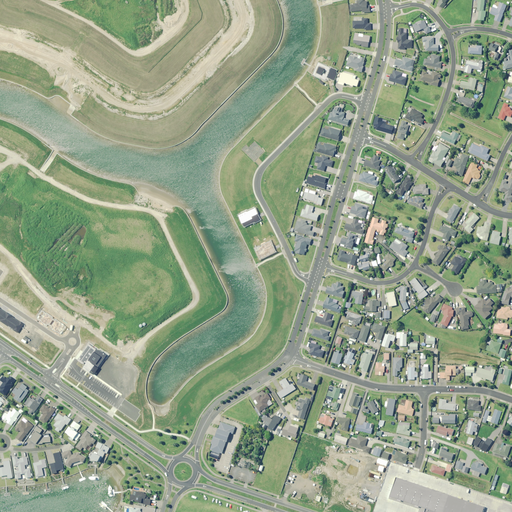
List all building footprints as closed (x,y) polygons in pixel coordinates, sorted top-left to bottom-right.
[(364,1),(363,0),(357,1),(358,4),(353,4),(353,5),(350,5),(351,12),(363,11),(363,13),(372,12),(371,6),(368,6),(368,1),(364,1)] [(441,0),(438,4),(444,9),(448,4),(446,3),(448,0),(441,0)] [(484,0),(477,0),(476,10),(478,10),(477,19),(484,20),(485,11),(483,11),(484,0)] [(507,5),(501,2),(498,9),(493,7),(491,13),(497,16),(495,20),(501,22),(507,5)] [(368,24),(368,18),(363,18),(363,21),(354,21),(354,28),(365,29),(365,30),(371,30),(372,24),(368,24)] [(428,27),(425,20),(413,25),(416,32),(424,29),(426,34),(432,32),(430,26),(428,27)] [(404,28),(399,28),(399,37),(398,37),(398,41),(399,41),(399,49),(406,49),(406,48),(412,49),(413,40),(407,40),(407,33),(404,33),(404,28)] [(360,33),(356,33),(355,43),(357,44),(357,45),(362,46),(362,47),(369,47),(369,42),(370,42),(371,36),(360,35),(360,33)] [(434,45),(434,37),(423,37),(423,42),(426,42),(426,51),(439,51),(439,45),(434,45)] [(496,45),(492,43),(490,50),(496,52),(499,45),(496,43),(496,45)] [(483,46),(476,46),(476,47),(471,46),(469,46),(469,53),(482,54),(483,46)] [(503,55),(497,52),(494,58),(500,61),(503,55)] [(362,72),(364,66),(367,58),(362,57),(361,59),(357,58),(358,56),(355,55),(354,57),(350,56),(349,58),(347,65),(357,69),(357,70),(362,72)] [(441,56),(433,55),(431,60),(425,59),(424,65),(441,68),(442,62),(440,62),(441,56)] [(413,60),(404,57),(403,61),(397,59),(395,65),(400,66),(399,68),(413,72),(414,67),(411,66),(413,60)] [(483,64),(467,60),(465,72),(471,73),(472,69),(482,71),(483,64)] [(403,73),(394,71),(393,74),(392,74),(390,81),(405,85),(407,78),(402,76),(403,73)] [(441,80),(439,79),(439,78),(441,78),(442,74),(433,71),(432,75),(427,74),(427,72),(423,71),(420,80),(432,83),(431,85),(439,87),(441,80)] [(344,72),(344,73),(342,73),(339,84),(344,85),(345,83),(354,86),(354,85),(358,86),(360,80),(356,79),(357,76),(344,72)] [(478,79),(471,78),(470,83),(462,81),(461,87),(475,91),(478,79)] [(463,98),(460,96),(458,101),(466,105),(472,108),(475,101),(467,97),(466,98),(463,97),(463,98)] [(509,104),(505,103),(499,118),(504,120),(507,115),(511,117),(511,115),(511,110),(511,108),(508,106),(509,104)] [(329,119),(333,121),(349,125),(350,120),(344,118),(346,113),(343,112),(344,109),(338,107),(337,110),(336,110),(333,109),(331,114),(330,114),(329,119)] [(422,113),(411,108),(406,118),(412,121),(413,120),(423,124),(425,120),(422,118),(424,116),(421,115),(422,113)] [(383,119),(376,117),(374,126),(378,130),(393,135),(395,127),(386,124),(387,122),(383,120),(383,119)] [(399,132),(406,134),(409,125),(406,124),(407,121),(402,120),(399,132)] [(343,131),(330,127),(329,130),(323,128),(321,136),(340,141),(343,131)] [(461,135),(453,131),(451,135),(444,132),(441,138),(455,144),(457,140),(459,141),(461,135)] [(337,147),(325,143),(324,146),(318,144),(316,152),(335,157),(337,147)] [(450,149),(440,143),(437,149),(438,150),(437,152),(434,151),(431,157),(434,159),(432,162),(442,167),(445,161),(443,160),(450,149)] [(481,147),(473,143),(469,152),(488,161),(491,155),(487,154),(490,149),(482,145),(481,147)] [(469,156),(463,154),(461,159),(456,158),(454,166),(456,167),(456,168),(458,169),(456,174),(463,176),(469,156)] [(380,157),(374,155),(373,158),(372,158),(371,161),(366,159),(364,165),(379,171),(381,166),(379,166),(381,161),(378,160),(380,157)] [(329,158),(323,156),(322,158),(317,156),(315,162),(319,164),(317,169),(325,172),(327,166),(332,168),(334,161),(328,160),(329,158)] [(477,167),(471,164),(463,182),(469,184),(472,177),(475,179),(476,178),(479,179),(481,175),(479,175),(481,171),(476,168),(477,167)] [(392,168),(391,165),(385,169),(388,173),(387,173),(394,184),(400,179),(396,173),(396,172),(393,167),(392,168)] [(377,176),(364,172),(363,174),(361,174),(359,181),(378,186),(379,181),(375,180),(377,176)] [(327,178),(317,175),(315,178),(309,176),(307,183),(325,189),(327,183),(326,183),(327,178)] [(412,177),(408,175),(403,185),(402,184),(397,194),(403,196),(406,191),(408,192),(411,185),(412,185),(413,183),(411,182),(413,179),(411,178),(412,177)] [(511,179),(509,185),(507,184),(508,181),(503,180),(499,190),(506,193),(504,199),(511,202),(511,200),(511,195),(511,194),(511,179)] [(427,189),(427,184),(420,185),(420,186),(413,187),(414,194),(423,194),(423,195),(432,195),(432,189),(427,189)] [(368,192),(358,190),(358,192),(356,192),(354,199),(372,204),(373,199),(369,198),(371,194),(367,194),(368,192)] [(319,196),(306,192),(304,198),(317,202),(317,203),(322,205),(324,199),(319,197),(319,196)] [(424,199),(418,196),(417,199),(414,197),(414,199),(409,197),(409,198),(410,199),(408,203),(422,209),(425,204),(423,203),(424,199)] [(364,205),(356,203),(355,207),(353,206),(351,213),(357,215),(356,216),(365,218),(368,210),(363,209),(364,205)] [(461,208),(455,205),(452,209),(448,215),(449,216),(447,220),(452,223),(461,208)] [(480,218),(475,213),(466,223),(468,225),(465,228),(470,233),(474,230),(471,227),(480,218)] [(387,231),(386,230),(387,228),(388,228),(389,224),(386,224),(387,221),(383,220),(382,224),(378,223),(379,219),(374,217),(369,232),(368,232),(365,242),(373,245),(374,241),(373,240),(376,230),(378,230),(377,231),(380,232),(380,234),(384,235),(385,233),(386,233),(387,231)] [(359,220),(355,219),(354,223),(352,223),(352,225),(347,223),(345,230),(364,235),(365,230),(361,229),(363,224),(359,223),(359,220)] [(306,221),(302,220),(302,223),(298,222),(295,230),(313,235),(314,232),(310,231),(311,226),(305,225),(306,221)] [(492,223),(485,222),(484,227),(481,226),(481,227),(479,227),(477,233),(477,235),(481,239),(488,241),(492,223)] [(458,231),(442,225),(439,231),(445,233),(443,238),(449,241),(451,235),(455,237),(458,231)] [(415,233),(401,227),(400,229),(397,228),(395,232),(407,237),(406,240),(412,243),(414,239),(413,238),(415,233)] [(501,233),(493,231),(490,243),(500,245),(502,237),(500,236),(501,233)] [(297,242),(295,253),(305,255),(306,252),(307,252),(308,248),(307,248),(308,245),(311,245),(313,239),(297,235),(295,241),(297,242)] [(401,244),(395,240),(390,247),(405,257),(409,252),(406,250),(408,246),(402,242),(401,244)] [(443,247),(440,245),(437,249),(440,251),(435,257),(436,257),(433,262),(438,266),(449,250),(447,249),(447,247),(445,245),(443,247)] [(352,253),(341,250),(338,260),(349,263),(349,264),(355,266),(358,256),(352,254),(352,253)] [(372,256),(370,250),(365,252),(366,255),(360,256),(362,262),(373,259),(372,256)] [(396,260),(389,253),(385,258),(387,260),(381,267),(386,272),(390,267),(392,267),(395,264),(394,262),(396,260)] [(463,259),(459,256),(458,258),(456,257),(451,263),(455,266),(452,271),(457,275),(467,260),(463,258),(463,259)] [(373,266),(372,262),(363,265),(365,271),(371,269),(371,266),(373,266)] [(428,294),(416,278),(410,282),(420,294),(418,296),(422,300),(428,294)] [(487,283),(487,280),(483,280),(483,282),(480,282),(480,286),(477,286),(478,294),(497,293),(496,285),(493,285),(493,283),(487,283)] [(402,286),(401,285),(395,288),(397,292),(402,290),(401,301),(407,301),(407,296),(409,296),(409,293),(407,293),(408,287),(402,286)] [(511,287),(507,288),(504,295),(503,304),(510,305),(510,300),(511,296),(511,297),(511,287)] [(364,293),(354,291),(353,296),(355,296),(355,298),(357,298),(356,304),(362,305),(364,293)] [(397,305),(395,292),(388,293),(391,307),(397,305)] [(444,299),(439,295),(435,299),(433,297),(431,300),(428,298),(424,303),(427,305),(423,310),(429,315),(439,302),(440,303),(444,299)] [(334,299),(328,297),(327,301),(326,300),(324,307),(341,313),(342,309),(339,308),(340,304),(334,302),(334,299)] [(494,303),(490,298),(487,301),(484,298),(475,307),(486,319),(491,314),(489,312),(493,308),(491,306),(494,303)] [(380,306),(380,301),(366,300),(365,311),(377,311),(377,306),(380,306)] [(447,327),(448,327),(453,316),(454,317),(455,313),(454,313),(455,311),(452,309),(453,308),(445,304),(442,310),(444,311),(444,315),(440,323),(443,325),(443,328),(446,328),(447,327)] [(469,325),(470,325),(469,319),(470,319),(470,317),(474,316),(473,311),(466,312),(465,307),(457,308),(458,315),(460,314),(462,330),(469,329),(469,325)] [(511,308),(507,307),(506,308),(502,307),(501,309),(498,309),(497,318),(508,319),(508,317),(511,318),(511,317),(511,316),(511,310),(511,308)] [(24,324),(0,308),(0,320),(18,333),(24,324)] [(363,317),(349,312),(347,319),(353,321),(352,324),(358,326),(359,323),(360,324),(363,317)] [(386,327),(375,323),(372,331),(378,333),(376,339),(382,340),(386,327)] [(508,324),(498,323),(498,324),(495,324),(494,333),(504,334),(504,335),(511,336),(511,330),(507,329),(508,324)] [(371,326),(364,324),(359,341),(366,343),(371,326)] [(360,331),(347,326),(344,333),(351,336),(349,340),(351,340),(355,342),(357,338),(358,338),(360,331)] [(330,332),(321,329),(320,332),(314,330),(312,335),(329,341),(331,337),(328,336),(330,332)] [(405,333),(397,332),(397,342),(400,342),(400,346),(407,346),(407,333),(405,333)] [(388,335),(386,334),(382,346),(389,348),(391,340),(394,341),(396,336),(388,333),(388,335)] [(504,340),(499,339),(498,342),(492,341),(491,345),(488,344),(486,350),(499,354),(498,356),(505,358),(507,350),(501,348),(504,340)] [(321,346),(312,343),(310,349),(311,349),(310,354),(322,358),(324,351),(320,350),(321,346)] [(419,344),(411,343),(411,349),(409,349),(409,353),(414,353),(414,350),(419,350),(419,344)] [(107,354),(97,347),(83,367),(94,375),(100,368),(98,367),(107,354)] [(366,348),(365,351),(360,367),(362,368),(361,370),(367,372),(373,354),(372,353),(371,352),(372,350),(366,348)] [(353,349),(352,353),(349,351),(345,359),(346,359),(345,362),(350,365),(351,364),(354,365),(355,360),(353,359),(355,354),(356,351),(353,349)] [(340,351),(336,350),(332,362),(340,365),(344,355),(339,353),(340,351)] [(403,367),(403,358),(394,358),(394,376),(398,376),(398,371),(401,371),(401,367),(403,367)] [(384,366),(384,363),(377,363),(376,375),(383,375),(384,372),(385,372),(386,366),(384,366)] [(429,365),(424,365),(424,367),(423,367),(422,379),(429,379),(429,378),(432,378),(432,372),(429,372),(429,365)] [(438,372),(438,378),(441,378),(447,378),(446,380),(450,380),(450,375),(456,375),(456,366),(447,366),(447,373),(438,372)] [(415,380),(416,378),(417,378),(417,377),(418,377),(418,371),(415,371),(416,367),(408,367),(408,372),(409,372),(409,379),(415,380)] [(475,367),(466,367),(466,375),(471,376),(471,372),(475,373),(475,367)] [(477,376),(484,378),(483,379),(486,380),(487,379),(493,381),(496,370),(492,369),(491,371),(480,368),(477,376)] [(506,370),(504,374),(506,375),(505,380),(504,380),(503,384),(509,385),(511,373),(511,370),(506,369),(506,370)] [(309,376),(301,374),(298,385),(314,390),(316,385),(307,382),(309,376)] [(9,378),(8,377),(7,379),(4,376),(1,381),(3,383),(0,387),(0,388),(1,389),(0,391),(0,392),(6,396),(14,384),(13,384),(16,380),(10,376),(9,378)] [(290,385),(286,378),(280,382),(284,389),(278,393),(282,398),(296,389),(293,383),(290,385)] [(28,387),(23,383),(19,389),(16,388),(13,392),(16,395),(14,398),(21,403),(30,391),(27,389),(28,387)] [(344,394),(346,389),(342,388),(341,389),(331,386),(330,391),(328,396),(339,399),(341,393),(344,394)] [(261,395),(255,398),(259,404),(256,406),(260,412),(273,404),(270,400),(272,399),(268,394),(267,392),(262,395),(261,395)] [(358,395),(354,393),(350,404),(358,407),(361,398),(357,396),(358,395)] [(44,400),(39,396),(35,401),(30,398),(25,404),(32,408),(29,413),(32,414),(33,412),(34,413),(44,400)] [(311,399),(307,398),(306,401),(301,399),(300,403),(301,404),(300,406),(299,405),(297,411),(300,412),(298,417),(304,419),(311,399)] [(473,398),(470,398),(470,399),(469,399),(468,410),(481,411),(482,406),(479,405),(480,401),(472,400),(473,398)] [(397,400),(390,399),(390,402),(386,401),(386,406),(389,407),(387,415),(394,416),(397,400)] [(447,400),(440,399),(439,409),(458,411),(459,405),(447,403),(447,400)] [(413,402),(407,400),(405,406),(400,405),(398,412),(413,416),(415,409),(411,409),(413,402)] [(378,412),(379,411),(374,401),(368,404),(373,414),(375,413),(376,415),(379,414),(378,412)] [(51,407),(45,403),(40,410),(43,412),(42,414),(44,415),(41,420),(46,424),(56,410),(51,406),(51,407)] [(21,413),(15,409),(12,412),(11,411),(9,413),(8,414),(6,413),(2,419),(12,425),(15,421),(16,421),(18,419),(17,418),(21,413)] [(483,418),(484,418),(483,422),(486,423),(487,421),(498,424),(500,418),(493,416),(492,417),(489,416),(490,412),(487,411),(485,415),(484,415),(483,418)] [(60,430),(62,431),(66,424),(68,425),(72,420),(65,415),(64,417),(59,414),(55,419),(58,421),(54,425),(58,427),(56,430),(59,432),(60,430)] [(270,416),(267,414),(264,419),(266,421),(265,424),(270,426),(269,428),(274,431),(278,424),(279,424),(282,419),(276,416),(274,420),(269,417),(270,416)] [(331,417),(325,415),(324,417),(322,416),(320,422),(331,427),(334,419),(331,418),(331,417)] [(456,424),(456,416),(443,416),(443,424),(456,424)] [(338,423),(339,423),(341,424),(343,424),(342,430),(348,431),(351,420),(340,417),(338,422),(338,423)] [(16,430),(18,432),(20,431),(21,432),(17,438),(22,442),(34,425),(28,421),(24,418),(16,428),(16,430)] [(77,440),(81,435),(79,433),(77,431),(81,426),(74,421),(70,427),(66,432),(71,436),(69,438),(73,441),(75,438),(77,440)] [(226,443),(233,426),(220,421),(209,450),(219,454),(224,442),(226,443)] [(473,421),(470,421),(467,433),(473,435),(474,431),(477,432),(479,424),(473,422),(473,421)] [(371,424),(365,422),(364,426),(358,425),(357,430),(372,434),(373,428),(370,427),(371,424)] [(298,434),(297,434),(299,429),(299,428),(299,426),(295,424),(295,425),(291,424),(289,431),(284,429),(282,435),(289,437),(289,435),(297,438),(298,434)] [(411,426),(404,425),(404,426),(399,425),(397,433),(410,436),(411,431),(408,431),(408,429),(410,429),(411,426)] [(32,440),(33,441),(32,441),(36,444),(37,443),(38,444),(43,444),(43,443),(51,442),(51,436),(44,437),(43,437),(44,435),(41,433),(43,430),(37,426),(35,430),(37,431),(32,440)] [(449,429),(439,426),(437,433),(447,436),(448,434),(452,436),(454,430),(449,428),(449,429)] [(92,435),(86,431),(81,439),(82,440),(77,447),(81,450),(84,447),(86,449),(87,448),(89,450),(93,443),(94,444),(97,440),(91,437),(92,435)] [(334,438),(336,438),(335,441),(346,445),(348,439),(341,436),(341,435),(335,433),(334,438)] [(368,439),(359,436),(357,440),(351,438),(348,445),(364,451),(364,452),(370,454),(372,448),(366,446),(368,439)] [(408,439),(399,437),(399,438),(398,438),(397,437),(396,438),(395,438),(394,443),(409,448),(411,442),(408,441),(408,439)] [(482,439),(478,437),(474,445),(486,452),(490,445),(486,443),(487,440),(483,438),(482,439)] [(97,461),(99,462),(100,459),(102,460),(106,453),(108,454),(111,448),(99,442),(96,447),(100,449),(98,453),(95,452),(94,454),(92,453),(90,457),(92,458),(91,461),(97,461)] [(503,445),(497,442),(493,452),(492,455),(507,460),(511,447),(503,444),(503,445)] [(382,449),(375,447),(373,455),(380,457),(382,449)] [(448,450),(443,448),(440,459),(452,463),(455,454),(447,452),(448,450)] [(74,453),(75,455),(72,455),(71,450),(62,453),(64,459),(67,458),(69,458),(65,465),(71,468),(73,463),(80,461),(84,463),(86,458),(80,455),(79,453),(77,454),(76,453),(74,453)] [(55,460),(56,463),(51,464),(54,474),(58,473),(58,471),(64,469),(60,452),(55,453),(57,460),(55,460)] [(390,454),(384,452),(382,458),(388,460),(390,454)] [(407,464),(408,461),(407,461),(408,459),(410,456),(397,452),(394,460),(407,464)] [(13,478),(11,460),(5,461),(6,467),(0,467),(0,471),(1,476),(9,475),(9,478),(13,478)] [(456,468),(462,470),(464,471),(465,467),(463,467),(465,461),(462,460),(462,462),(459,461),(456,468)] [(251,464),(242,461),(240,466),(249,469),(251,464)] [(483,463),(477,461),(477,464),(474,463),(472,469),(485,474),(488,468),(482,466),(483,463)] [(444,476),(446,471),(451,472),(453,466),(448,464),(446,469),(432,464),(429,471),(444,476)] [(476,511),(482,492),(453,483),(445,506),(462,511),(476,511)] [(509,485),(502,483),(500,492),(507,494),(509,485)] [(152,500),(149,499),(149,497),(147,496),(147,494),(145,494),(145,492),(141,492),(138,491),(138,492),(134,491),(134,495),(132,494),(131,500),(143,503),(143,504),(151,506),(152,500)] [(511,511),(511,501),(501,497),(497,511),(511,511)]
